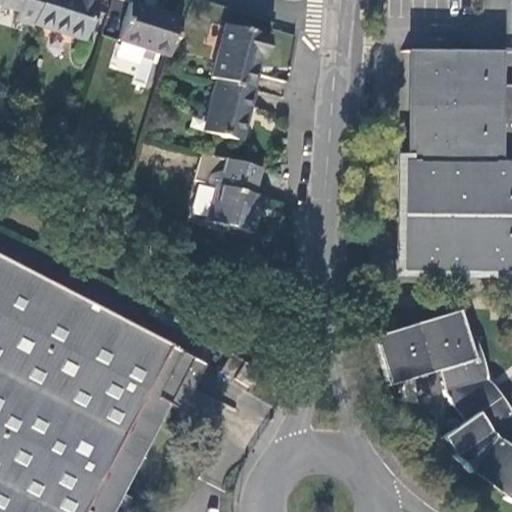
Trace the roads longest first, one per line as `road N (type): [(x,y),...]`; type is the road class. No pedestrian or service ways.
road 1 (tertiary): [(319,330),(337,22)]
road 2 (tertiary): [(347,458),(319,330)]
road 3 (tertiary): [(319,330),(294,457)]
